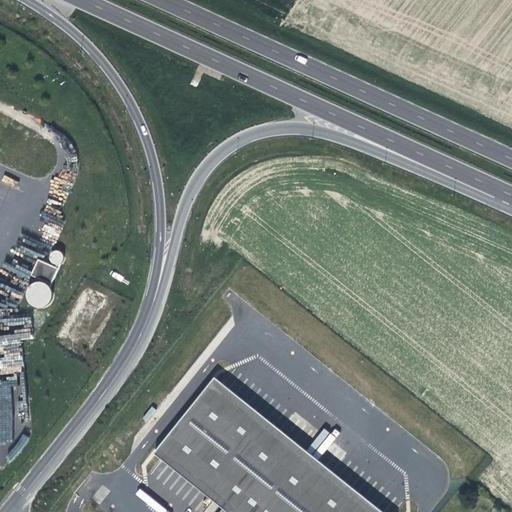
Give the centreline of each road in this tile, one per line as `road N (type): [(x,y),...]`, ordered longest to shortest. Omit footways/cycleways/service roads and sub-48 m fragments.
road 1 (unclassified): [(153,302),(195,180),(227,147),(264,131),(319,132),(370,148),(511,212)]
road 2 (primary): [(81,0),(511,195)]
road 3 (primary): [(511,159),(163,0)]
road 4 (unclassified): [(25,0),(100,59),(143,133),(159,217),(153,302)]
road 5 (unclassified): [(9,511),(123,365),(153,302)]
